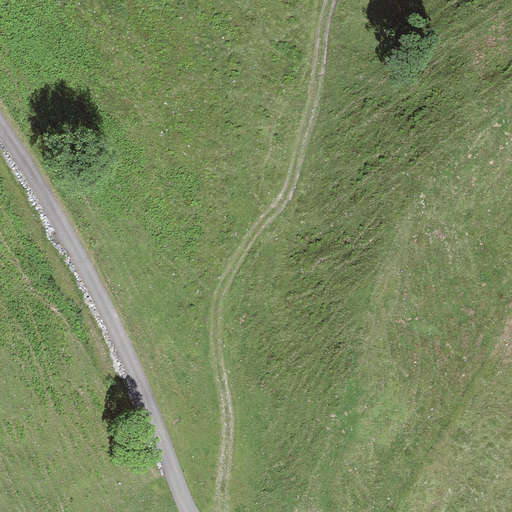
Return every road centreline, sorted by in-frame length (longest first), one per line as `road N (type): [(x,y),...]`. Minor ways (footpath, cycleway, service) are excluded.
road 1 (track): [(223,511),(217,310),(226,276),(290,176),(322,0)]
road 2 (track): [(0,116),(84,256),(189,511)]
